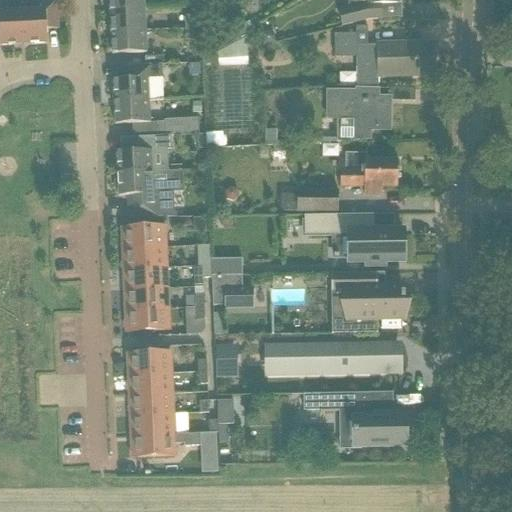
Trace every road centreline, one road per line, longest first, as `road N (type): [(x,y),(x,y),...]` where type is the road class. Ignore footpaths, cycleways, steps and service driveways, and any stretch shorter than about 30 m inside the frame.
road 1 (tertiary): [(475,511),(460,228),(468,0)]
road 2 (residential): [(102,463),(85,68)]
